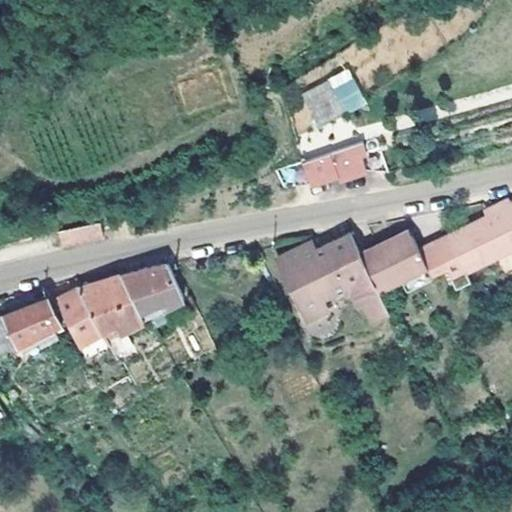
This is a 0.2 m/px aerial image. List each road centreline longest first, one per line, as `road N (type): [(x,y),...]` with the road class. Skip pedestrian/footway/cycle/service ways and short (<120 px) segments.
road 1 (residential): [(0,285),(511,171)]
road 2 (track): [(0,385),(75,511)]
